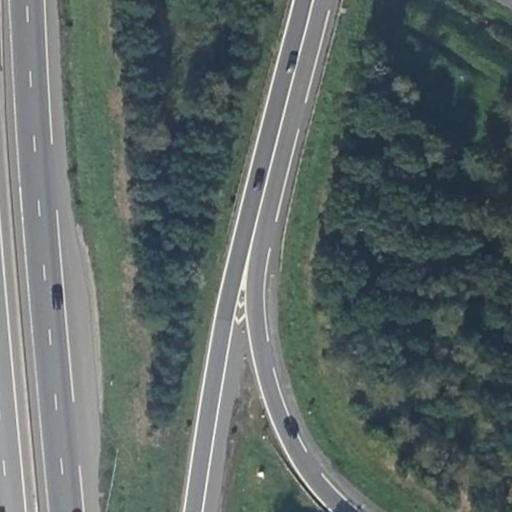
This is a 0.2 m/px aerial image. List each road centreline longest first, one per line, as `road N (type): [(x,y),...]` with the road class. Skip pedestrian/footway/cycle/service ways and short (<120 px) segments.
road 1 (trunk): [(349,511),(290,436),(267,375),(258,306),(267,226),(323,0)]
road 2 (trunk): [(194,511),(221,339),(302,0)]
road 3 (trunk): [(68,511),(27,0)]
